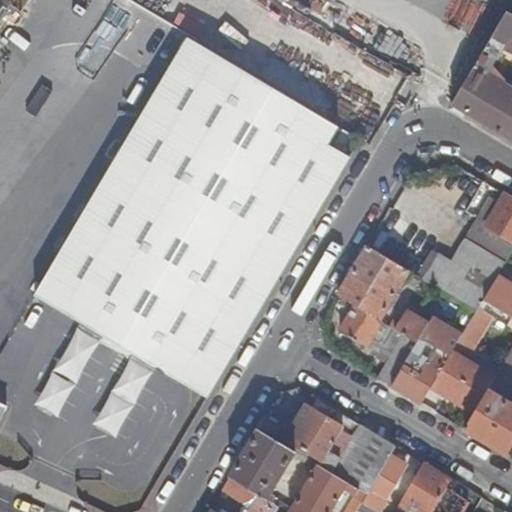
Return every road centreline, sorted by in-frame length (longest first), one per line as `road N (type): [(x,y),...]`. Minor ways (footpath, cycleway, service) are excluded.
road 1 (residential): [(280,347),(411,115),(511,172)]
road 2 (residential): [(511,486),(280,347)]
road 3 (residential): [(183,511),(280,347)]
